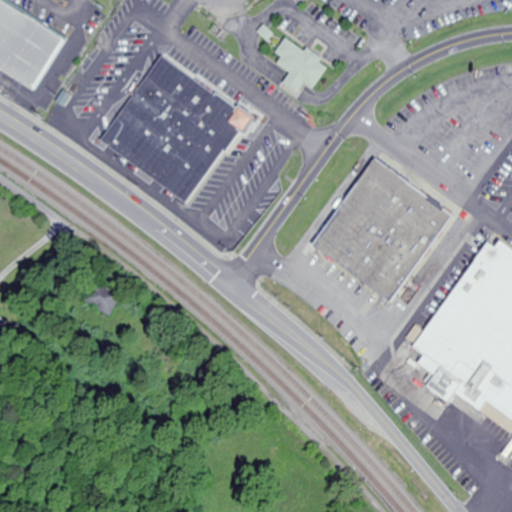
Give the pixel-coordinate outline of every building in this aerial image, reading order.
[(0,70),(0,1),(72,48),(40,97),(0,70)] [(296,74),(289,85),(303,94),(309,85),(319,91),(333,69),(325,63),(326,61),(291,39),(281,55),(287,58),(282,66),(296,74)] [(106,145),(193,209),(229,160),(232,162),(248,140),(251,143),(263,126),(247,114),(245,116),(224,101),(223,104),(167,63),(106,145)] [(383,168),(319,254),(397,310),(461,225),(383,168)] [(511,247),(508,245),(504,251),(493,244),(419,351),(428,357),(421,366),(438,377),(433,384),(511,438),(511,247)] [(127,299),(104,277),(86,297),(110,318),(127,299)]
